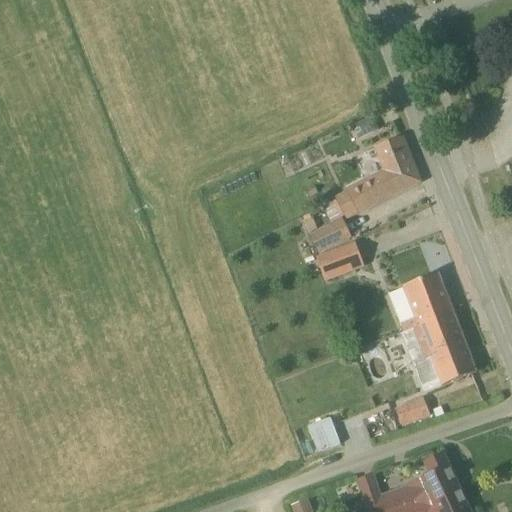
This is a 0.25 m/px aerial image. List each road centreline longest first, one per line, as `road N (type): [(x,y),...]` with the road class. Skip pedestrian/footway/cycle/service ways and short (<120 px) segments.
road 1 (secondary): [(511,364),(368,0)]
road 2 (unclassified): [(236,511),(511,409)]
